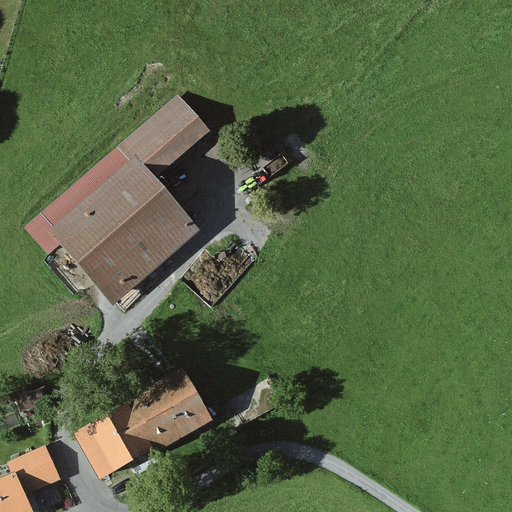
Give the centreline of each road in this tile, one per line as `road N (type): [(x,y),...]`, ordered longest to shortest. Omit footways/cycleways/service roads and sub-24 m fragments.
road 1 (track): [(109,511),(71,444),(65,412),(78,376),(224,232)]
road 2 (track): [(406,511),(316,457),(277,451),(124,511)]
